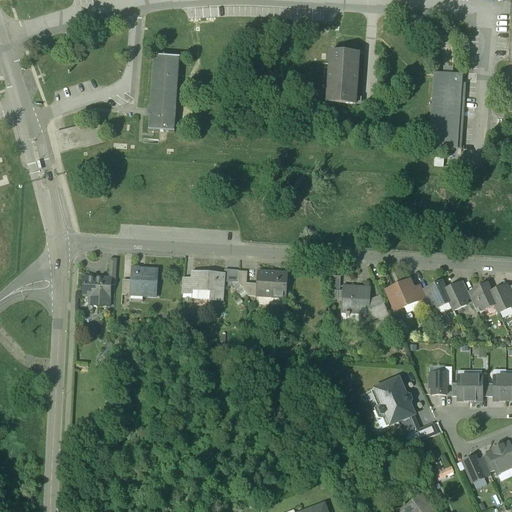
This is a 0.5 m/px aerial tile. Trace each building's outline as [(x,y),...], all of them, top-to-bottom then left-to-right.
[(356,106),(360,55),(330,52),(326,104),(356,106)] [(150,132),(175,133),(179,59),(155,58),(151,113),(150,132)] [(463,77),(434,75),(429,148),(457,150),(463,77)] [(105,143),(100,124),(57,135),(62,154),(105,143)] [(158,272),(139,270),(139,269),(131,269),(131,282),(130,297),(156,298),(158,272)] [(247,273),(238,272),(238,284),(248,297),(256,298),(256,285),(246,284),(247,273)] [(288,274),(257,273),(256,285),(256,298),(286,300),(288,274)] [(224,276),(192,274),(192,281),(191,291),(192,291),(206,292),(206,301),(222,302),(224,276)] [(340,278),(332,277),(331,292),(339,292),(340,278)] [(109,280),(84,279),(83,295),(93,295),(92,307),(109,308),(110,286),(111,280),(109,280)] [(192,281),(183,280),(182,295),(192,295),(192,291),(191,291),(192,281)] [(131,282),(123,281),(122,296),(130,297),(131,282)] [(409,282),(386,292),(395,313),(418,303),(413,290),(409,282)] [(441,283),(428,289),(428,290),(435,306),(437,310),(450,304),(445,292),(441,283)] [(468,295),(463,284),(458,287),(465,302),(470,300),(468,295)] [(423,293),(420,286),(413,290),(418,303),(420,309),(429,305),(423,293)] [(445,292),(450,304),(454,312),(467,306),(465,302),(458,287),(457,286),(445,292)] [(490,294),(486,286),(473,292),(474,293),(481,308),(482,312),(495,306),(490,294)] [(511,303),(511,295),(508,287),(503,289),(510,305),(511,303)] [(370,290),(343,288),(341,314),(346,314),(346,316),(349,316),(350,314),(368,315),(368,309),(369,303),(370,290)] [(503,289),(502,289),(490,294),(495,306),(499,315),(511,309),(510,305),(503,289)] [(435,306),(428,290),(423,293),(429,305),(430,308),(435,306)] [(474,293),(468,295),(470,300),(475,311),(481,308),(474,293)] [(376,303),(369,303),(368,309),(370,310),(370,312),(374,320),(378,318),(380,321),(389,317),(381,301),(376,303)] [(445,375),(430,375),(430,390),(431,390),(431,396),(446,396),(446,387),(446,375),(445,375)] [(470,378),(458,378),(457,385),(457,398),(457,402),(469,402),(470,378)] [(482,378),(470,378),(469,402),(481,402),(482,378)] [(505,378),(494,378),(493,385),(493,398),(493,402),(505,402),(505,378)] [(410,397),(407,396),(405,396),(398,380),(374,390),(382,407),(380,408),(379,410),(381,416),(384,416),(385,416),(390,427),(397,424),(411,418),(414,417),(409,405),(411,404),(412,401),(410,397)] [(411,418),(397,424),(404,438),(417,433),(411,418)] [(511,452),(509,445),(508,444),(497,449),(507,471),(511,469),(511,452)] [(497,449),(487,454),(487,455),(494,472),(496,476),(507,471),(497,449)] [(494,472),(487,455),(482,458),(483,460),(489,474),(494,472)] [(477,462),(475,458),(462,464),(472,485),(485,479),(477,462)] [(489,474),(483,460),(477,462),(485,479),(490,476),(489,474)] [(444,479),(456,474),(453,466),(440,472),(444,479)] [(433,511),(422,497),(400,511),(433,511)]
